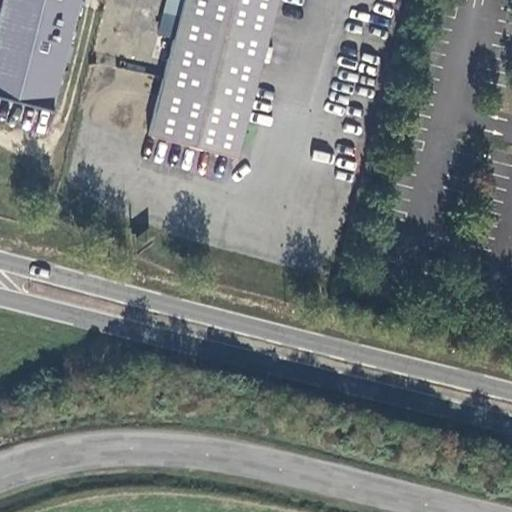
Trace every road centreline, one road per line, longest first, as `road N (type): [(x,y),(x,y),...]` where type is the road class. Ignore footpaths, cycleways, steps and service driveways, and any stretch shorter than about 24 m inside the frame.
road 1 (secondary): [(511,388),(0,256)]
road 2 (secondary): [(0,292),(511,420)]
road 3 (tertiary): [(0,472),(151,446),(263,462),(461,511)]
